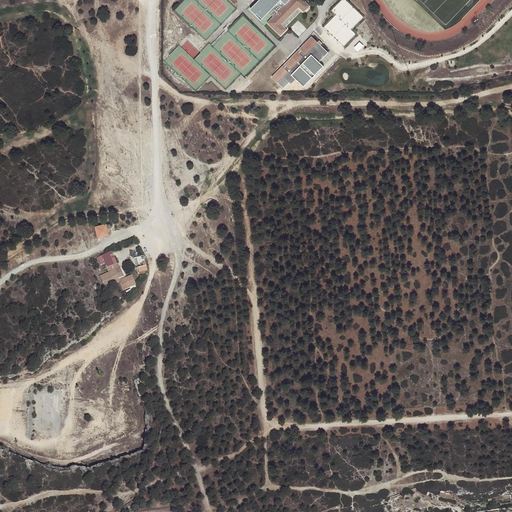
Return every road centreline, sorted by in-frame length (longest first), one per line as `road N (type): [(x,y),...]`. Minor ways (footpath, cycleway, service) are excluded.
road 1 (track): [(276,102),(179,235),(160,347),(164,397),(196,468),(232,457),(265,434)]
road 2 (track): [(511,413),(274,424),(258,374),(253,298),(228,268),(179,235)]
road 3 (track): [(148,223),(156,260),(141,301),(69,363),(72,431),(63,442),(42,445),(9,427),(11,402),(50,373)]
road 4 (unclassified): [(152,0),(157,181),(148,223),(91,252),(23,265),(0,282)]
road 5 (track): [(154,79),(205,102),(435,103),(511,86)]
road 6 (track): [(228,511),(267,488),(366,493),(428,470),(473,480),(511,476)]
road 7 (track): [(0,506),(56,492),(130,493),(196,468),(210,511)]
road 8 (track): [(253,298),(242,208),(211,188)]
